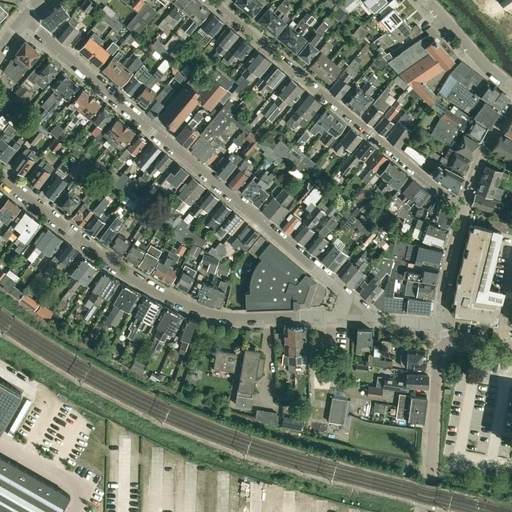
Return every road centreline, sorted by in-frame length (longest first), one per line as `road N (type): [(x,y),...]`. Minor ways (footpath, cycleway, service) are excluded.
road 1 (residential): [(24,19),(350,308)]
road 2 (residential): [(350,308),(210,315),(133,281),(0,179)]
road 3 (residential): [(211,0),(464,208)]
road 4 (unclassified): [(422,511),(437,355),(449,342)]
road 5 (residential): [(464,208),(442,325)]
